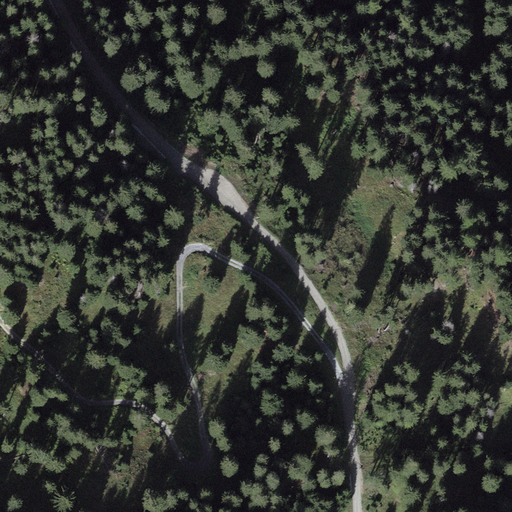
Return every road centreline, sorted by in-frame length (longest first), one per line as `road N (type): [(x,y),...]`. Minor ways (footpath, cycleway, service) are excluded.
road 1 (track): [(0,319),(86,404),(124,400),(151,413),(185,463),(205,468),(211,450),(181,346),(179,274),(181,253),(200,247),(267,280),(332,363),(349,404)]
road 2 (track): [(61,0),(80,50),(180,161),(285,252),(338,329),(349,404)]
